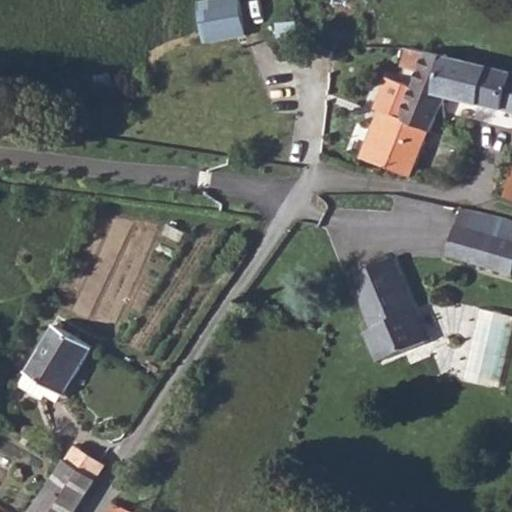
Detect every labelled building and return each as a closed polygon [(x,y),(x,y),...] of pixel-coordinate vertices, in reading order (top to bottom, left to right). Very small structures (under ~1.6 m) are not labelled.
[(201,0),(204,39),(248,36),(245,0),(201,0)] [(412,174),(438,116),(447,91),(439,89),(449,55),(433,50),(429,54),(406,52),(404,69),(421,72),(387,163),(412,174)] [(439,89),(447,91),(511,108),(511,72),(449,55),(439,89)] [(511,164),(503,195),(511,197),(511,164)] [(441,251),(504,273),(511,249),(511,223),(456,205),(441,251)] [(380,315),(394,346),(434,328),(398,249),(360,265),(380,315)] [(383,350),(394,346),(380,315),(371,320),(383,350)] [(51,383),(65,395),(96,350),(59,325),(22,383),(42,399),(46,393),(44,390),(51,383)] [(59,403),(65,395),(51,383),(44,390),(46,393),(59,403)] [(103,474),(109,465),(79,446),(65,464),(97,482),(103,474)] [(30,511),(74,511),(97,482),(65,464),(30,511)]
